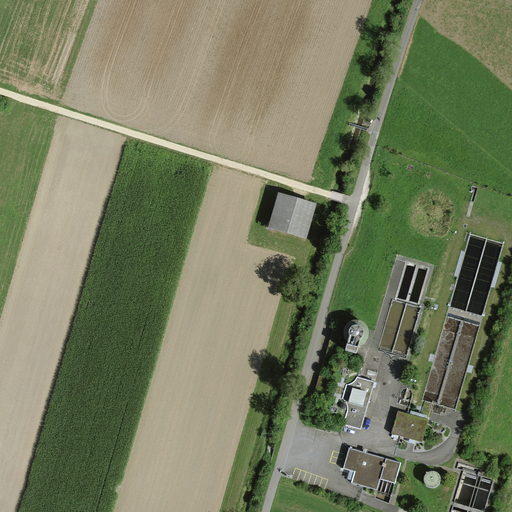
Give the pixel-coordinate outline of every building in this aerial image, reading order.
[(314,206),(280,198),(271,234),(305,242),(314,206)] [(369,334),(368,330),(366,327),(363,324),(359,323),(355,323),(351,324),(347,326),(345,330),(344,334),(344,338),(345,341),(348,344),(345,353),(356,357),(358,348),(362,347),(365,344),(367,341),(369,338),(369,334)] [(315,392),(324,395),(329,379),(320,377),(319,376),(315,391),(315,392)] [(361,431),(375,384),(357,378),(356,380),(354,381),(353,383),(351,384),(348,385),(346,385),(342,399),(344,400),(345,402),(346,404),(347,406),(348,409),(347,412),(343,425),(361,431)] [(429,422),(398,412),(391,434),(422,444),(429,422)] [(396,484),(402,463),(349,448),(343,469),(355,472),(354,477),(352,483),(364,486),(377,490),(380,479),(396,484)] [(441,482),(441,479),(439,476),(437,474),(434,473),(431,473),(429,473),(426,475),(425,477),(424,480),(424,483),(425,485),(426,487),(428,489),(431,490),(434,490),(436,489),(438,487),(440,485),(441,482)] [(487,511),(492,489),(474,485),(476,478),(464,476),(457,505),(487,511)]
